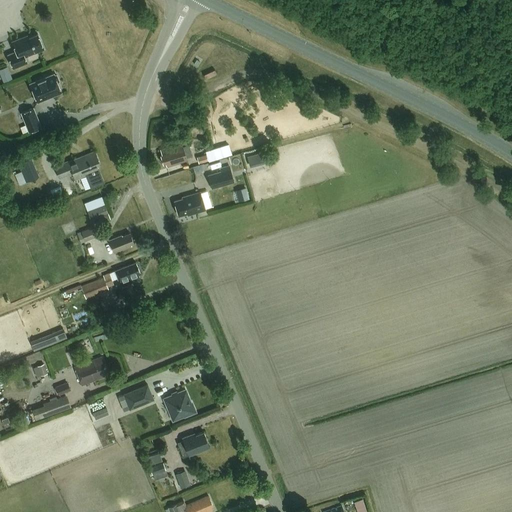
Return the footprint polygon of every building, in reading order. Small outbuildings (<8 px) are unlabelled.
[(43,50),(37,34),(27,38),(26,36),(11,42),(15,52),(7,55),(13,69),(27,63),(24,57),(43,50)] [(3,82),(12,79),(9,73),(1,76),(3,82)] [(55,76),(53,76),(52,74),(28,84),(36,103),(60,93),(56,83),(58,81),(55,76)] [(7,85),(9,89),(20,85),(18,80),(7,85)] [(21,113),(28,132),(41,127),(33,108),(21,113)] [(200,123),(204,118),(198,113),(194,119),(200,123)] [(165,168),(187,161),(181,145),(168,149),(168,148),(159,151),(160,156),(158,157),(161,165),(164,164),(165,168)] [(220,157),(217,149),(205,153),(206,155),(197,158),(199,164),(208,161),(220,157)] [(96,165),(98,164),(99,164),(94,151),(69,162),(68,161),(67,162),(54,167),(59,179),(72,173),(75,180),(85,175),(91,188),(104,183),(96,165)] [(266,152),(247,157),(250,167),(268,162),(266,152)] [(38,177),(31,159),(18,164),(26,182),(38,177)] [(202,166),(191,169),(193,175),(204,172),(202,166)] [(212,189),(234,182),(229,166),(220,169),(221,172),(208,176),(212,189)] [(181,199),(173,201),(177,216),(185,213),(186,215),(203,210),(198,192),(180,198),(181,199)] [(89,221),(106,214),(103,204),(85,211),(89,221)] [(81,243),(97,237),(93,228),(77,234),(81,243)] [(128,243),(131,242),(127,232),(120,235),(119,234),(106,239),(111,251),(129,244),(128,243)] [(136,273),(139,271),(135,262),(114,270),(120,287),(129,283),(129,282),(138,278),(136,273)] [(106,286),(113,283),(108,273),(102,275),(103,277),(79,286),(84,299),(107,290),(106,286)] [(99,324),(105,321),(102,315),(96,318),(99,324)] [(50,336),(53,343),(69,336),(66,329),(50,336)] [(80,385),(108,375),(101,357),(73,368),(80,385)] [(41,376),(47,373),(43,364),(37,366),(41,376)] [(58,395),(71,390),(67,382),(55,387),(58,395)] [(147,384),(122,394),(129,409),(129,410),(154,400),(147,384)] [(184,389),(163,398),(172,419),(183,415),(183,416),(195,411),(191,402),(190,402),(184,389)] [(36,420),(71,407),(66,395),(57,399),(56,397),(49,399),(50,401),(44,404),(44,405),(32,410),(36,420)] [(105,407),(92,412),(95,420),(108,414),(105,407)] [(204,441),(206,440),(203,432),(190,437),(189,435),(181,438),(183,442),(177,444),(183,458),(189,455),(206,447),(204,441)] [(149,464),(161,460),(159,453),(147,457),(149,464)] [(165,470),(166,469),(163,462),(149,468),(152,475),(153,475),(165,470)] [(167,475),(165,470),(153,475),(154,480),(167,475)] [(190,486),(185,471),(176,475),(181,489),(190,486)] [(208,511),(211,511),(209,507),(211,506),(207,496),(184,505),(183,502),(169,509),(166,511),(208,511)] [(361,499),(353,502),(356,510),(364,507),(361,499)]
